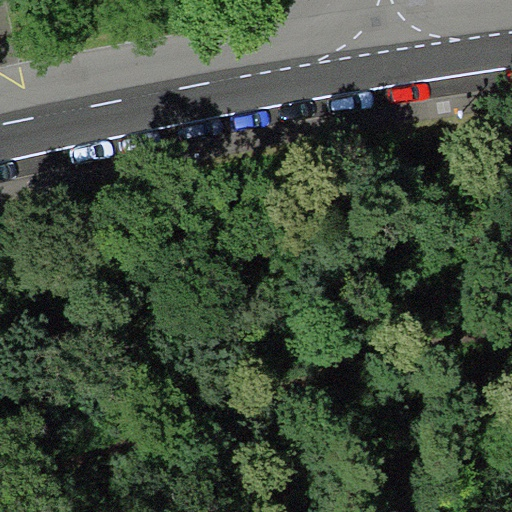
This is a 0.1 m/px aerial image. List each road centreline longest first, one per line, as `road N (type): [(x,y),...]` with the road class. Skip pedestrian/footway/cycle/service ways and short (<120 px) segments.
road 1 (track): [(0,370),(449,310),(511,310)]
road 2 (residential): [(395,44),(0,115)]
